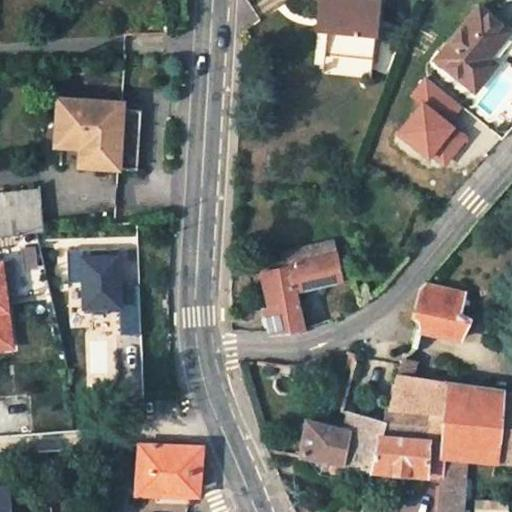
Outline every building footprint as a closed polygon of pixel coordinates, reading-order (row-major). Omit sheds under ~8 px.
[(377,0),(321,0),(320,17),(329,18),(328,27),(326,53),(372,58),(377,0)] [(479,5),(437,58),(475,89),(489,71),(481,64),(509,29),(479,5)] [(318,26),(328,27),(329,18),(320,17),(318,26)] [(496,63),(488,56),(481,64),(489,71),(496,63)] [(419,105),(396,132),(442,171),(470,138),(451,121),(463,107),(425,76),(408,96),(419,105)] [(124,102),(60,99),(57,146),(63,146),(62,163),(135,168),(138,111),(124,110),(124,102)] [(44,231),(40,189),(0,193),(0,236),(11,235),(21,234),(44,231)] [(334,252),(331,239),(281,252),(282,258),(283,265),(289,264),(334,252)] [(121,254),(119,254),(118,250),(68,251),(69,282),(81,282),(82,312),(119,310),(121,335),(141,334),(139,286),(122,287),(121,254)] [(295,289),(341,277),(337,251),(334,252),(289,264),(295,289)] [(260,263),(262,270),(283,265),(282,258),(260,263)] [(12,261),(2,262),(2,260),(0,260),(0,351),(13,350),(6,296),(17,295),(12,261)] [(283,265),(262,270),(270,306),(263,307),(270,331),(303,329),(295,289),(289,264),(283,265)] [(421,329),(461,338),(469,318),(460,312),(463,290),(428,283),(424,288),(416,316),(419,319),(420,324),(421,329)] [(369,298),(365,284),(355,288),(359,306),(369,298)] [(303,362),(295,363),(297,374),(318,368),(329,352),(328,352),(303,362)] [(416,360),(403,357),(399,374),(412,377),(416,360)] [(467,457),(511,460),(511,390),(412,377),(399,374),(390,408),(428,411),(426,437),(446,439),(445,455),(467,457)] [(386,419),(385,434),(426,437),(428,411),(390,408),(387,407),(386,419)] [(346,427),(380,436),(385,434),(386,419),(348,409),(346,427)] [(308,418),(302,456),(373,468),(380,436),(346,427),(308,418)] [(373,468),(443,475),(445,455),(446,439),(426,437),(385,434),(380,436),(373,468)] [(138,493),(198,495),(201,446),(139,444),(138,493)] [(465,480),(467,457),(445,455),(443,475),(443,478),(465,480)] [(463,511),(465,480),(443,478),(440,511),(463,511)] [(0,511),(11,511),(10,488),(0,488),(0,511)] [(489,511),(490,502),(477,501),(476,511),(489,511)] [(489,511),(507,511),(507,501),(490,502),(489,511)]
